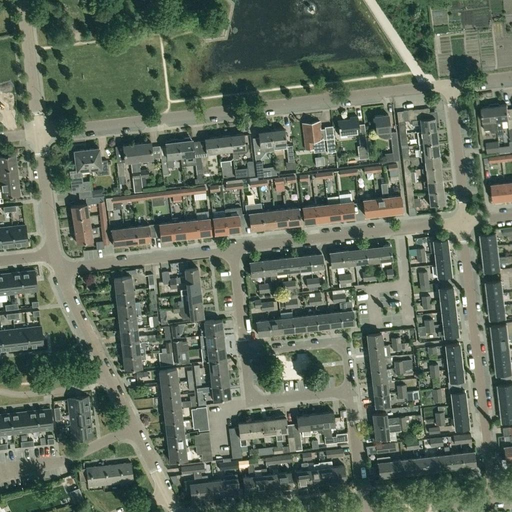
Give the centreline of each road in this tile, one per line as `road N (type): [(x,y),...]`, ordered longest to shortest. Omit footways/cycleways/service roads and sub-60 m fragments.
road 1 (residential): [(39,132),(449,84)]
road 2 (residential): [(493,498),(463,222)]
road 3 (residential): [(233,248),(463,222)]
road 4 (residential): [(59,269),(233,248)]
road 5 (residential): [(348,391),(340,346),(245,354)]
road 6 (residential): [(463,222),(449,84)]
road 7 (residential): [(348,391),(263,400),(249,387),(245,354)]
road 8 (residential): [(166,494),(108,372)]
road 9 (residential): [(39,132),(22,0)]
road 10 (residential): [(53,254),(39,132)]
road 11 (residential): [(363,511),(348,391)]
